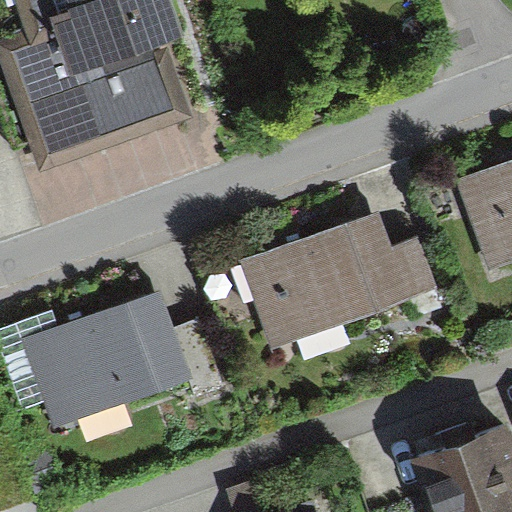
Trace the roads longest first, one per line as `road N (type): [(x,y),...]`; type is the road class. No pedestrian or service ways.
road 1 (residential): [(0,265),(497,86)]
road 2 (residential): [(48,511),(511,352)]
